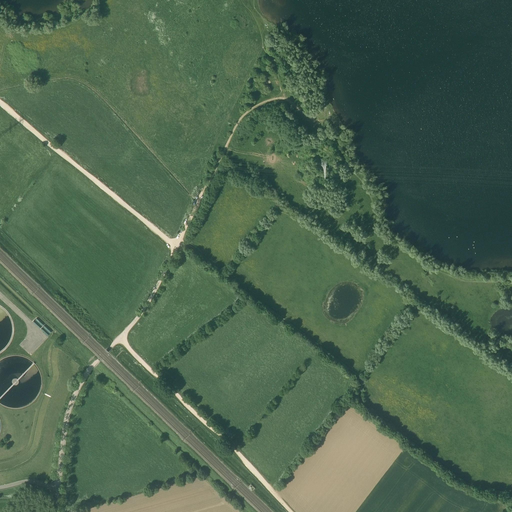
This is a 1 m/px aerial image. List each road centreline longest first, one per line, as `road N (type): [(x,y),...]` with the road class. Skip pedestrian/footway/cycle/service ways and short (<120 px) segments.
road 1 (unclassified): [(56,511),(64,429),(79,384),(151,300),(172,255)]
road 2 (track): [(290,511),(209,420),(118,338)]
road 3 (track): [(177,247),(0,102)]
road 4 (track): [(180,241),(240,121),(261,104),(287,104)]
